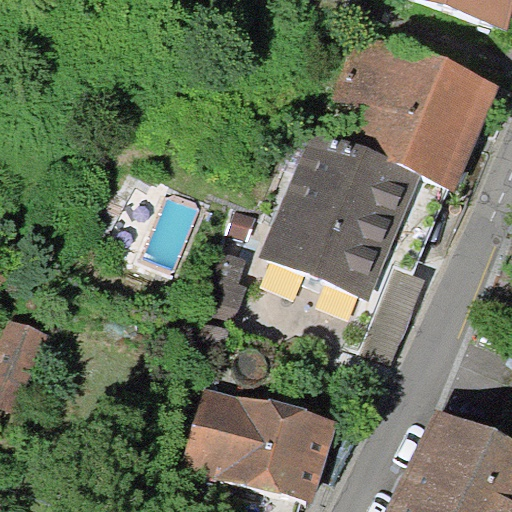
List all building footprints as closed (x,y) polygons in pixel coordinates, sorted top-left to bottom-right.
[(393,0),(500,38),(508,0),(393,0)] [(443,201),(487,98),(353,42),(332,96),(373,113),(352,163),(423,193),(443,201)] [(387,276),(423,193),(352,163),(313,146),(262,265),(358,306),(374,270),(387,276)] [(194,330),(223,340),(238,297),(231,295),(237,271),(214,265),(194,330)] [(36,345),(7,333),(0,351),(0,413),(6,415),(36,345)] [(183,358),(211,366),(219,342),(191,333),(183,358)] [(301,511),(325,434),(240,410),(238,417),(199,405),(180,470),(218,481),(217,487),(301,511)] [(511,511),(511,462),(434,423),(390,511),(511,511)]
